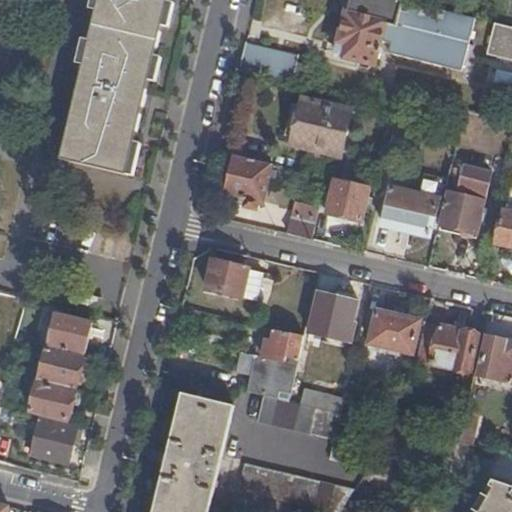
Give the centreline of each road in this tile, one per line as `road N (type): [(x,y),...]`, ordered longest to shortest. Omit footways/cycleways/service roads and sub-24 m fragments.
road 1 (residential): [(172,222),(511,303)]
road 2 (residential): [(105,508),(172,222)]
road 3 (residential): [(224,0),(172,222)]
